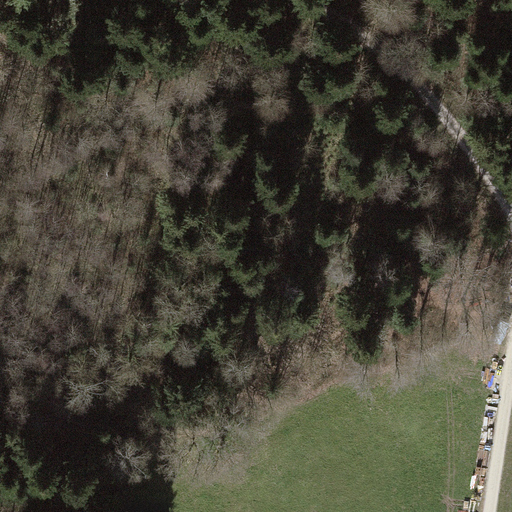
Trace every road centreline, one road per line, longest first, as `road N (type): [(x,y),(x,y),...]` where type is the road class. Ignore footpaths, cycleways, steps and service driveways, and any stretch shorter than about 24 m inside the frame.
road 1 (track): [(511,213),(469,146),(379,49),(312,0)]
road 2 (track): [(490,511),(511,357)]
